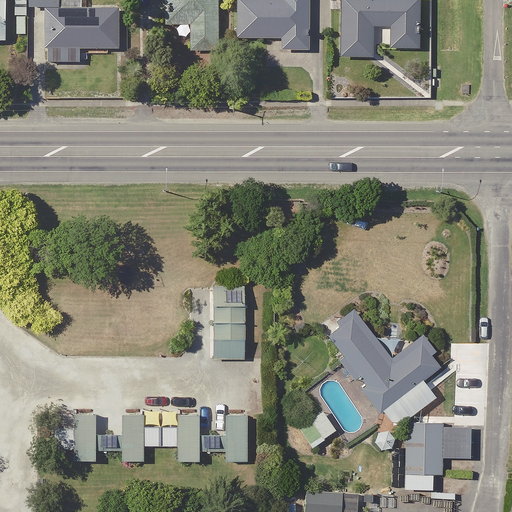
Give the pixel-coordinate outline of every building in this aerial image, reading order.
[(85,0),(28,0),(29,8),(46,8),(46,49),(46,64),(79,64),(79,49),(118,50),(118,27),(118,2),(85,2),(85,0)] [(218,52),(218,0),(164,0),(165,26),(190,26),(190,52),(218,52)] [(237,0),(236,38),(282,40),(281,51),(306,52),(307,0),(237,0)] [(418,0),(374,0),(374,1),(344,0),(342,0),(340,58),(370,59),(372,27),(391,28),(390,49),(417,50),(418,0)] [(244,291),(212,290),(211,358),(243,358),(244,291)] [(404,401),(405,403),(414,415),(435,398),(426,387),(424,385),(442,371),(432,359),(436,355),(422,337),(415,342),(373,338),(351,311),(333,325),(328,318),(318,327),(342,357),(337,361),(380,415),(401,398),(404,401)] [(334,432),(320,411),(297,427),(311,447),(334,432)] [(97,434),(98,419),(73,417),(72,432),(55,431),(54,449),(73,451),(73,461),(95,463),(96,452),(121,454),(121,461),(142,462),(142,446),(176,448),(176,462),(198,462),(198,453),(225,454),(225,462),(246,462),(247,420),(226,419),(226,436),(197,435),(198,418),(179,417),(178,428),(141,427),(141,419),(122,418),(122,436),(97,434)] [(470,428),(408,424),(403,490),(432,492),(433,474),(440,474),(441,457),(468,459),(470,428)] [(353,511),(354,495),(306,493),(305,511),(353,511)]
